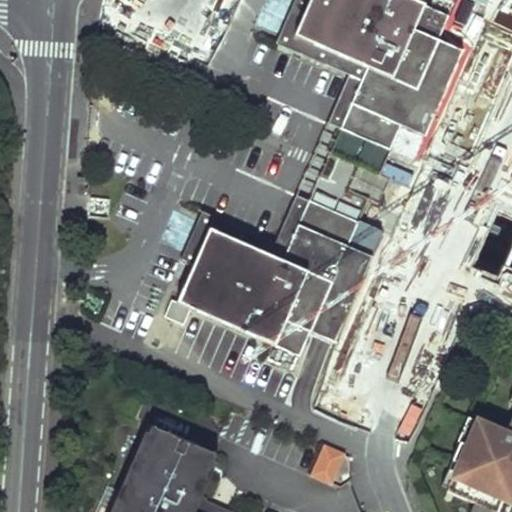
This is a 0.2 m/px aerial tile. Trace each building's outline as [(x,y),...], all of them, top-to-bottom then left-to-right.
[(309,0),(295,0),(276,43),(349,75),(317,148),(329,154),(367,68),(294,36),(309,0)] [(309,0),(294,36),(367,68),(329,154),(379,175),(390,151),(414,161),(462,51),(438,41),(449,17),(411,0),(309,0)] [(181,260),(193,265),(209,230),(282,262),(319,177),(306,172),(275,244),(247,232),(202,212),(181,260)] [(369,199),(319,177),(282,262),(209,230),(193,265),(177,302),(171,300),(164,317),(183,325),(190,310),(298,358),(309,333),(333,344),(382,234),(358,223),(369,199)] [(511,416),(504,435),(476,423),(466,447),(459,444),(451,462),(457,465),(447,489),(445,493),(473,505),(469,511),(496,511),(501,500),(509,504),(511,496),(511,416)] [(466,447),(476,423),(467,419),(457,443),(459,444),(466,447)] [(215,455),(150,427),(147,434),(144,432),(116,497),(111,495),(108,502),(113,505),(109,511),(211,511),(202,508),(205,500),(206,498),(201,496),(215,464),(212,462),(215,455)] [(344,455),(322,445),(308,476),(330,486),(344,455)] [(447,489),(457,465),(451,462),(441,486),(447,489)] [(232,511),(205,500),(202,508),(211,511),(232,511)] [(506,511),(510,504),(509,504),(501,500),(496,511),(506,511)]
